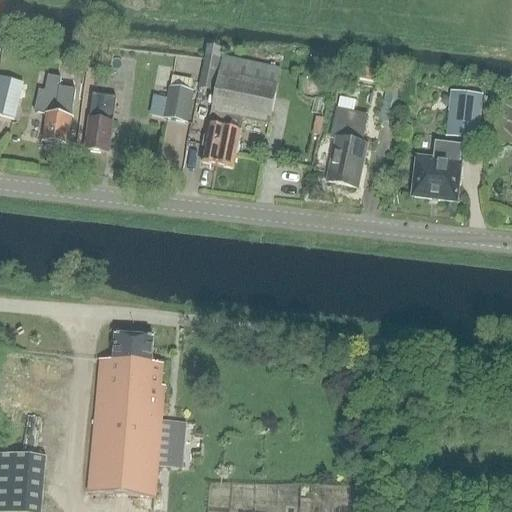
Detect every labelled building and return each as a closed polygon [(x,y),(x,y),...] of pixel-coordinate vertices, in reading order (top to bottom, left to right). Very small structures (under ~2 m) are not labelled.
[(121,0),(219,15),(223,0),(121,0)] [(74,64),(77,48),(56,44),(54,60),(74,64)] [(214,92),(223,50),(207,47),(199,89),(214,92)] [(110,73),(113,60),(98,57),(95,69),(110,73)] [(227,118),(217,168),(232,171),(236,156),(238,156),(240,146),(238,145),(243,121),(270,127),(281,70),(222,58),(219,75),(211,115),(227,118)] [(377,85),(388,87),(390,74),(379,72),(377,85)] [(38,92),(34,112),(47,115),(43,144),(48,145),(48,148),(61,150),(61,147),(67,148),(73,107),(75,92),(59,90),(61,79),(48,78),(44,93),(38,92)] [(0,79),(0,116),(15,120),(23,85),(0,79)] [(163,119),(187,123),(193,92),(169,88),(163,119)] [(396,126),(403,94),(386,90),(380,123),(396,126)] [(477,142),(482,97),(451,93),(445,138),(477,142)] [(93,96),(84,152),(108,156),(116,99),(93,96)] [(335,140),(326,184),(357,191),(367,147),(360,145),(365,118),(337,112),(331,139),(335,140)] [(201,165),(217,168),(227,118),(211,115),(206,139),(204,139),(202,149),(204,149),(201,165)] [(416,158),(412,199),(456,204),(462,148),(436,145),(434,160),(416,158)] [(98,361),(87,494),(155,500),(164,388),(161,388),(163,366),(152,365),(154,340),(114,337),(112,362),(98,361)] [(0,511),(40,511),(46,460),(0,455),(0,511)]
